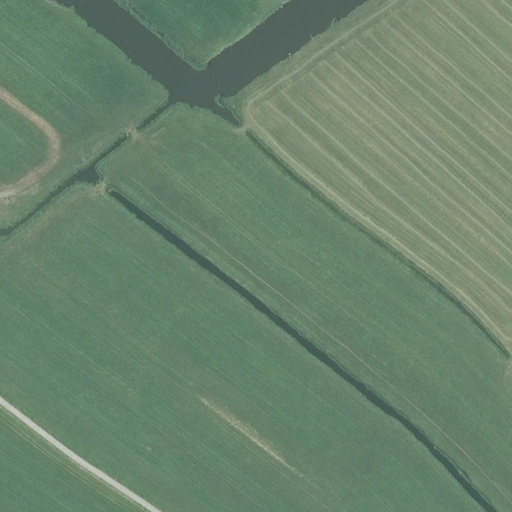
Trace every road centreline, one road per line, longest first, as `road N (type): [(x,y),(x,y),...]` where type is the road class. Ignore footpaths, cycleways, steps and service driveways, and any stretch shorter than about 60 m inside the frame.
road 1 (track): [(0,214),(115,125),(153,146)]
road 2 (track): [(152,511),(0,402)]
